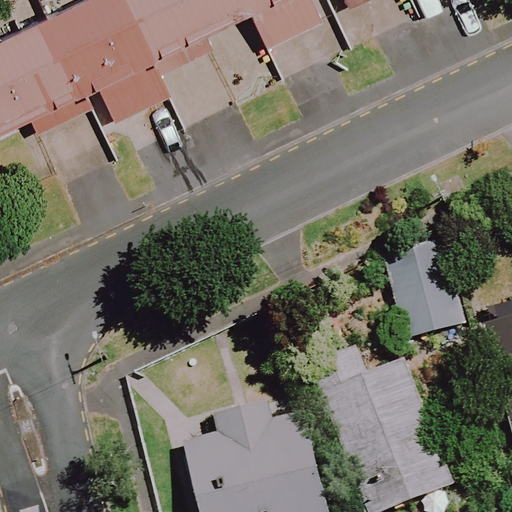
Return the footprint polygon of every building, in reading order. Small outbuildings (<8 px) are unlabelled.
[(53,92),(46,77),(71,65),(89,102),(142,76),(132,55),(188,28),(180,13),(208,0),(224,0),(237,26),(292,0),(0,0),(0,98),(5,97),(12,111),(53,92)] [(459,330),(439,248),(384,262),(404,343),(459,330)] [(511,320),(484,328),(511,441),(511,451),(506,453),(511,477),(511,320)] [(433,436),(469,422),(447,365),(411,380),(404,361),(393,366),(381,337),(307,366),(364,511),(396,511),(454,490),(433,436)] [(261,428),(257,411),(179,432),(200,511),(325,511),(300,418),(261,428)]
